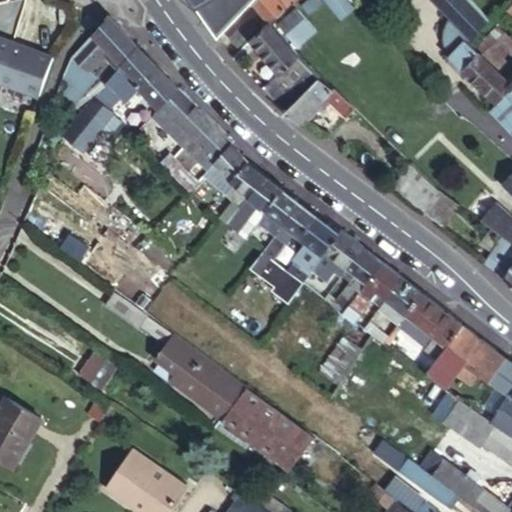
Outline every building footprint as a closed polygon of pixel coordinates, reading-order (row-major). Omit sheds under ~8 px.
[(188,0),(215,39),(249,7),(254,2),(256,0),(188,0)] [(293,5),(288,0),(257,0),(249,7),(268,28),(293,5)] [(337,0),(315,0),(314,1),(329,21),(345,9),(337,0)] [(466,48),(485,28),(459,1),(457,0),(421,0),(441,20),(443,17),(450,25),(447,28),(444,34),(443,38),(442,43),(442,46),(443,50),(444,53),(447,58),(450,61),(464,46),(466,48)] [(311,5),(298,16),(307,25),(319,15),(311,5)] [(293,19),(278,32),(298,54),(312,41),(293,19)] [(144,89),(160,71),(140,49),(111,20),(74,60),(90,75),(105,59),(119,72),(106,86),(106,87),(110,91),(97,105),(108,115),(120,101),(126,107),(127,106),(136,97),(140,92),(144,89)] [(257,35),(247,25),(229,42),(238,52),(257,35)] [(268,31),(267,29),(248,46),(277,79),(296,63),(268,31)] [(488,31),(470,49),(489,67),(507,49),(488,31)] [(0,37),(0,83),(38,100),(55,60),(0,37)] [(449,62),(494,107),(509,92),(505,87),(466,48),(464,46),(450,61),(449,62)] [(318,85),(296,63),(277,79),(280,83),(275,88),(292,108),(318,85)] [(179,90),(160,71),(144,89),(140,92),(161,111),(163,108),(179,90)] [(280,83),(277,79),(271,84),(275,88),(280,83)] [(292,108),(282,116),(280,118),(294,132),(298,128),(305,122),(322,106),(331,97),(318,85),(292,108)] [(292,108),(275,88),(265,97),(282,116),(292,108)] [(235,144),(179,90),(163,108),(174,119),(164,131),(203,169),(214,158),(219,163),(233,147),(235,144)] [(511,94),(509,92),(494,107),(486,116),(505,135),(511,128),(511,94)] [(331,97),(322,106),(343,128),(353,118),(331,97)] [(108,115),(97,105),(93,102),(78,124),(98,137),(111,117),(108,115)] [(163,108),(161,111),(153,120),(164,131),(174,119),(163,108)] [(65,142),(85,156),(98,137),(78,124),(65,142)] [(250,164),(233,147),(219,163),(216,166),(236,186),(252,197),(267,178),(250,164)] [(173,157),(163,168),(176,181),(186,170),(173,157)] [(214,158),(203,169),(210,174),(216,166),(219,163),(214,158)] [(216,166),(210,174),(204,181),(233,204),(221,220),(228,226),(235,217),(250,199),(252,197),(236,186),(216,166)] [(176,181),(191,195),(201,184),(186,170),(176,181)] [(438,197),(410,172),(393,194),(423,217),(438,197)] [(285,191),(267,178),(252,197),(250,199),(261,209),(268,214),(285,191)] [(511,179),(502,191),(511,200),(511,179)] [(303,206),(285,191),(268,214),(284,226),(287,228),(303,206)] [(438,197),(423,217),(431,224),(447,204),(438,197)] [(247,227),(261,209),(250,199),(235,217),(247,227)] [(459,211),(447,204),(431,224),(443,233),(459,211)] [(341,234),(303,206),(287,228),(297,235),(310,245),(325,257),(327,255),(341,234)] [(511,224),(496,210),(480,227),(485,230),(503,244),(511,251),(511,224)] [(235,217),(228,226),(240,236),(247,227),(235,217)] [(287,228),(284,226),(279,233),(281,236),(279,239),(289,246),(297,235),(287,228)] [(343,232),(341,234),(327,255),(349,272),(365,250),(343,232)] [(511,251),(503,244),(490,261),(485,268),(505,283),(511,287),(511,251)] [(310,277),(320,264),(325,257),(310,245),(294,265),(310,277)] [(384,264),(365,250),(349,272),(357,278),(368,286),(384,264)] [(342,281),(349,272),(327,255),(325,257),(320,264),(342,281)] [(345,315),(343,317),(355,326),(378,295),(388,302),(404,280),(384,264),(368,286),(345,315)] [(288,273),(304,285),(310,277),(294,265),(288,273)] [(357,278),(349,272),(342,281),(350,287),(357,278)] [(368,286),(357,278),(350,287),(334,306),(345,315),(368,286)] [(424,296),(404,280),(388,302),(398,310),(389,322),(400,329),(408,319),(424,296)] [(154,320),(121,295),(113,306),(145,331),(147,329),(154,320)] [(465,328),(424,296),(408,319),(427,335),(435,342),(447,351),(465,328)] [(398,310),(388,302),(379,314),(389,322),(398,310)] [(408,319),(400,329),(419,345),(427,335),(408,319)] [(172,333),(154,320),(147,329),(165,343),(172,333)] [(400,329),(389,322),(382,331),(393,339),(400,329)] [(474,335),(465,328),(447,351),(467,365),(473,357),(463,350),(474,335)] [(375,341),(386,349),(393,339),(382,331),(375,341)] [(463,350),(473,357),(478,360),(488,346),(474,335),(463,350)] [(220,370),(175,336),(160,357),(181,375),(174,383),(221,419),(243,390),(218,372),(220,370)] [(342,337),(322,373),(340,383),(360,347),(342,337)] [(447,351),(435,342),(426,354),(437,364),(447,351)] [(473,357),(467,365),(480,376),(497,353),(488,346),(478,360),(473,357)] [(437,364),(426,378),(446,393),(467,365),(447,351),(437,364)] [(126,368),(101,352),(85,376),(110,392),(126,368)] [(497,353),(480,376),(490,383),(507,360),(497,353)] [(511,363),(507,360),(490,383),(501,391),(511,399),(511,397),(511,363)] [(243,390),(221,419),(286,468),(307,439),(243,390)] [(511,399),(501,391),(489,410),(498,416),(511,399)] [(483,418),(451,397),(437,418),(481,448),(483,444),(511,464),(511,437),(493,424),(483,418)] [(511,397),(511,399),(498,416),(493,424),(511,437),(511,397)] [(11,400),(0,418),(0,457),(18,468),(46,422),(11,400)] [(489,410),(483,418),(493,424),(498,416),(489,410)] [(410,461),(400,454),(385,443),(374,457),(400,475),(410,461)] [(406,446),(400,454),(410,461),(419,468),(430,454),(417,445),(412,450),(406,446)] [(169,511),(185,488),(132,452),(107,491),(139,511),(169,511)] [(434,457),(423,471),(460,498),(463,500),(473,485),(466,479),(434,457)] [(423,471),(419,468),(410,461),(400,475),(451,511),(460,498),(423,471)] [(471,472),(466,479),(473,485),(477,488),(483,480),(471,472)] [(510,511),(506,509),(477,488),(473,485),(463,500),(480,511),(510,511)] [(405,490),(396,503),(398,504),(409,511),(418,511),(424,504),(405,490)] [(267,511),(261,508),(241,494),(229,511),(267,511)] [(270,495),(261,508),(267,511),(280,511),(285,505),(270,495)] [(441,511),(426,501),(424,504),(418,511),(441,511)]
